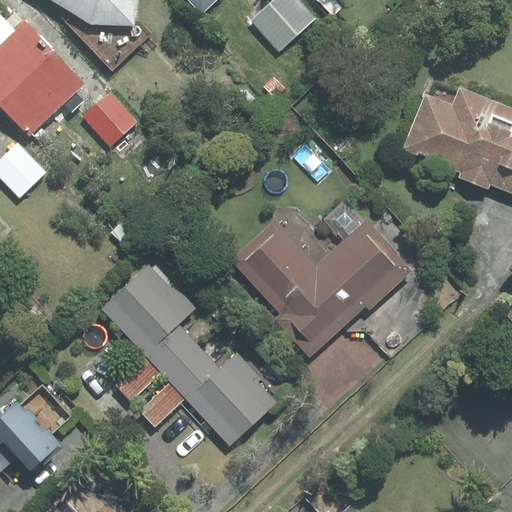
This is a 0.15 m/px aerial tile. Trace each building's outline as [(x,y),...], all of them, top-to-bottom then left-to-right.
[(135,21),(134,0),(52,0),(74,13),(65,22),(112,71),(149,36),(135,21)] [(188,0),(202,14),(216,0),(188,0)] [(274,0),(252,20),(279,50),(315,18),(297,0),(274,0)] [(0,104),(29,135),(84,84),(25,21),(15,31),(0,15),(0,104)] [(490,182),(511,190),(511,108),(460,87),(452,105),(426,94),(404,148),(461,171),(459,177),(488,189),(490,182)] [(137,122),(110,93),(84,118),(111,146),(137,122)] [(46,173),(18,144),(0,160),(0,177),(20,198),(46,173)] [(275,220),(231,260),(280,314),(275,319),(309,357),(366,306),(369,309),(412,271),(366,220),(316,266),(275,220)] [(162,372),(167,377),(199,347),(178,324),(195,308),(173,284),(170,287),(149,265),(103,309),(147,356),(162,372)] [(187,397),(233,445),(278,403),(259,383),(262,380),(236,353),(220,369),(199,347),(167,377),(171,381),(187,397)] [(130,401),(162,372),(147,356),(116,385),(130,401)] [(187,397),(171,381),(140,411),(155,427),(187,397)] [(0,408),(0,427),(34,466),(46,455),(49,459),(68,442),(24,393),(13,403),(10,400),(0,408)] [(0,472),(21,454),(0,431),(0,472)]
